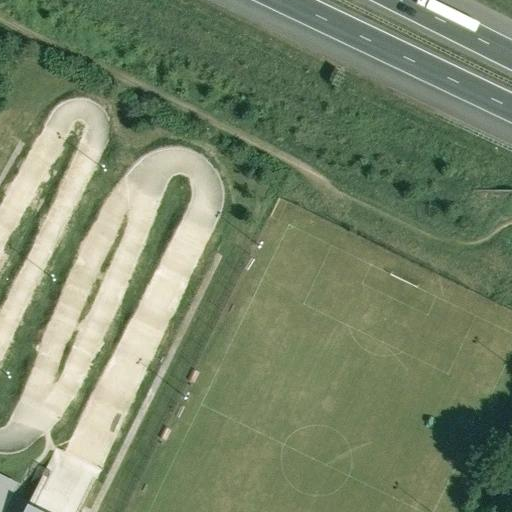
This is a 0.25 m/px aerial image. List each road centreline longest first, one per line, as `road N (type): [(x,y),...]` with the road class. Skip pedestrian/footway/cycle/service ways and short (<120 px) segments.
road 1 (track): [(0,24),(324,177)]
road 2 (motorway): [(280,0),(511,112)]
